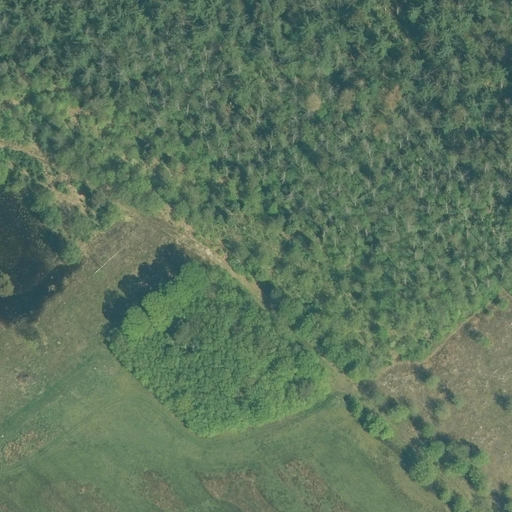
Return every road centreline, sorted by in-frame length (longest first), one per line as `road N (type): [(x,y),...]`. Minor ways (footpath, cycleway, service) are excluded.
road 1 (track): [(477,511),(216,256),(0,145)]
road 2 (track): [(511,72),(482,88),(461,114),(426,123),(396,121),(335,87),(288,81),(181,96),(137,85),(49,91),(0,116)]
